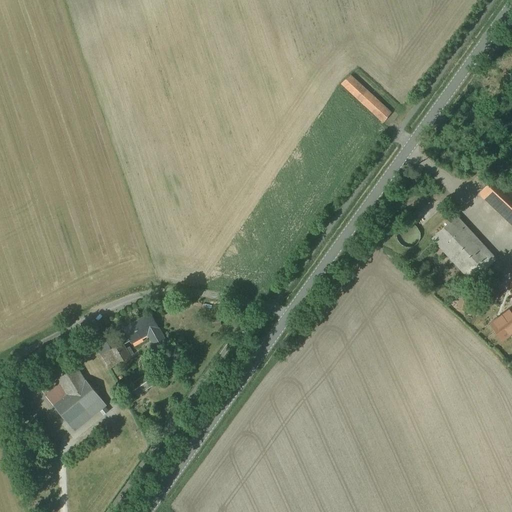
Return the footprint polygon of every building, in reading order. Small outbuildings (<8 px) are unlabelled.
[(392,113),(350,76),(342,86),(384,123),(392,113)] [(511,180),(501,170),(479,193),(511,224),(511,180)] [(495,260),(455,217),(432,239),(472,282),(495,260)] [(417,228),(414,225),(410,224),(406,223),(402,225),(399,227),(397,230),(396,234),(396,238),(397,242),(400,245),(403,247),(407,247),(411,247),(415,245),(418,242),(419,239),(420,235),(419,231),(417,228)] [(511,333),(511,309),(511,308),(491,323),(504,340),(511,333)] [(151,314),(124,329),(132,343),(148,334),(155,346),(165,341),(158,328),(159,328),(151,314)] [(122,343),(100,356),(108,369),(130,357),(122,343)] [(85,382),(72,361),(55,372),(61,383),(46,396),(74,431),(102,408),(106,405),(93,389),(86,381),(85,382)] [(130,386),(136,396),(153,385),(146,375),(130,386)]
